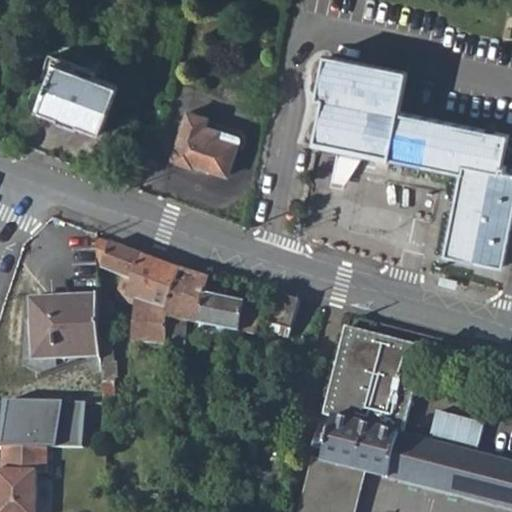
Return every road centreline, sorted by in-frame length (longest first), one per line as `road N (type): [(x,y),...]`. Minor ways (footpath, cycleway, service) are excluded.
road 1 (residential): [(511,330),(386,290),(341,285),(30,179)]
road 2 (unknown): [(400,294),(408,236),(279,195)]
